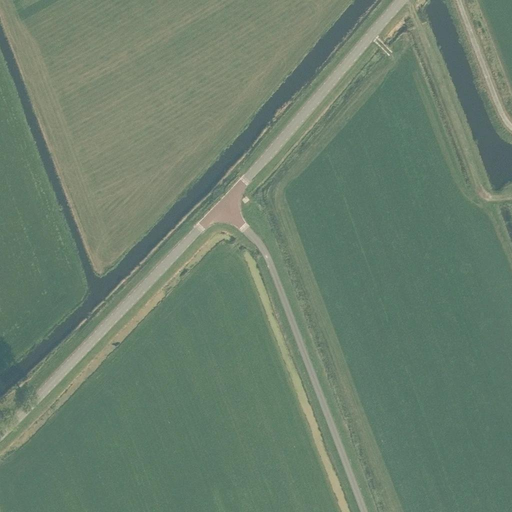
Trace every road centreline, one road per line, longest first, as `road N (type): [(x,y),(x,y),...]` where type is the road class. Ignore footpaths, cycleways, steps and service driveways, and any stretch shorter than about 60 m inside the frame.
road 1 (unclassified): [(363,511),(266,255),(221,205)]
road 2 (tertiary): [(0,434),(221,205)]
road 3 (tertiary): [(221,205),(399,0)]
